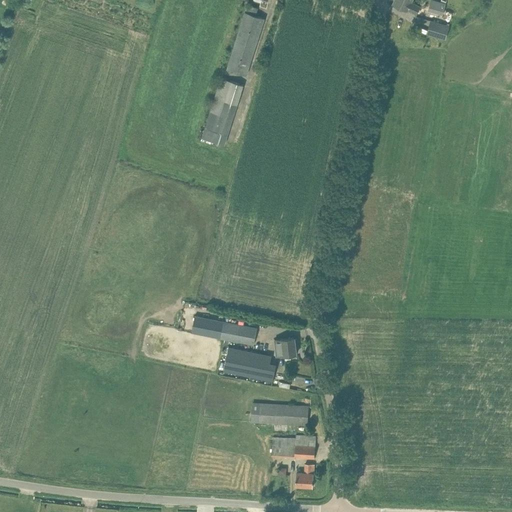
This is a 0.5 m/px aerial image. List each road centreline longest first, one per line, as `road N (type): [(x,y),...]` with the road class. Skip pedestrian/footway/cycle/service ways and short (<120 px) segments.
road 1 (unclassified): [(337,510),(333,427),(314,327),(379,0)]
road 2 (residential): [(510,339),(377,328),(376,360),(509,385)]
road 3 (unclassified): [(171,502),(0,486)]
road 4 (unclassified): [(337,510),(171,502)]
road 5 (residential): [(491,511),(509,385)]
